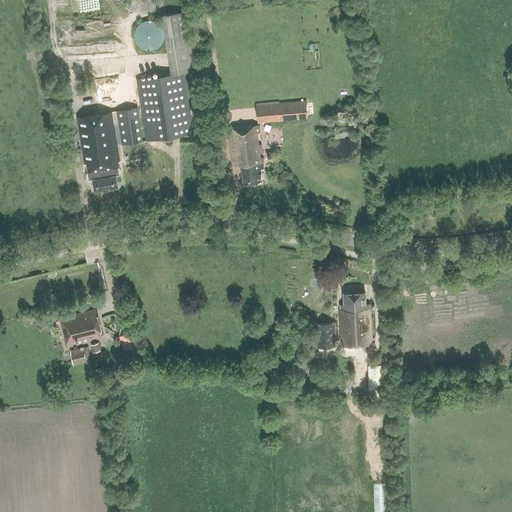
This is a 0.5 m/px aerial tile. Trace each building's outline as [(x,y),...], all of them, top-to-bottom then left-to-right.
[(192,41),(187,11),(161,15),(170,74),(184,72),(185,73),(196,71),(191,41),(192,41)] [(133,33),(133,35),(133,37),(134,39),(135,41),(136,43),(137,45),(138,47),(140,48),(142,49),(144,50),(146,50),(148,50),(150,50),(152,50),(154,49),(156,48),(158,46),(159,45),(161,43),(162,41),(162,39),(163,37),(163,35),(163,33),(162,31),(162,29),(161,27),(159,25),(158,24),(156,23),(154,22),(152,21),(150,21),(148,20),(146,21),(144,21),(142,22),(140,23),(138,24),(137,25),(136,27),(135,29),(134,31),(133,33)] [(170,74),(136,80),(142,117),(146,141),(194,134),(184,73),(184,72),(170,74)] [(308,119),(306,101),(255,105),(257,123),(308,119)] [(117,112),(77,118),(84,165),(86,164),(88,173),(87,173),(88,173),(86,175),(86,178),(88,179),(89,180),(93,180),(95,191),(118,188),(116,176),(120,176),(119,174),(121,173),(121,169),(119,168),(118,163),(120,162),(117,143),(122,142),(122,145),(143,142),(138,109),(117,112)] [(259,133),(259,126),(230,129),(234,166),(242,165),(244,184),(262,182),(261,170),(264,170),(262,157),(261,157),(260,153),(262,153),(261,144),(259,144),(258,133),(259,133)] [(366,304),(365,291),(343,292),(343,304),(339,304),(339,310),(340,341),(336,341),(335,323),(315,324),(316,346),(372,344),(370,304),(366,304)] [(90,339),(102,336),(96,309),(59,317),(65,345),(90,340),(90,339)] [(98,351),(96,343),(89,345),(91,352),(98,351)] [(86,346),(68,351),(71,365),(89,361),(86,346)] [(137,347),(129,349),(133,360),(134,359),(137,367),(142,366),(139,358),(141,357),(137,347)] [(387,398),(386,364),(367,364),(368,399),(387,398)]
